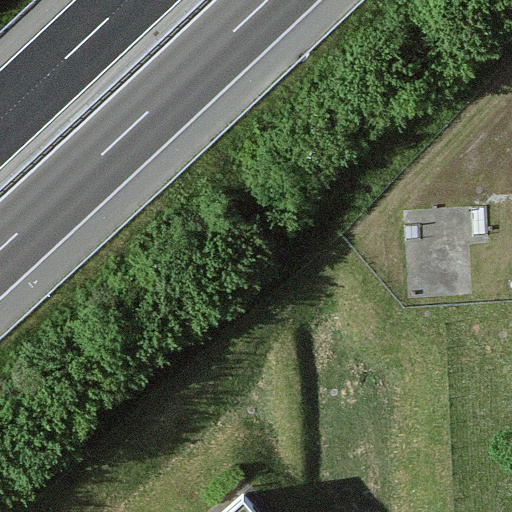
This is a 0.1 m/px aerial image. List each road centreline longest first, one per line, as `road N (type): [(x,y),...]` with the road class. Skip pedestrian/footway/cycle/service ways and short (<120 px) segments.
road 1 (motorway): [(0,249),(266,0)]
road 2 (motorway): [(126,0),(0,119)]
